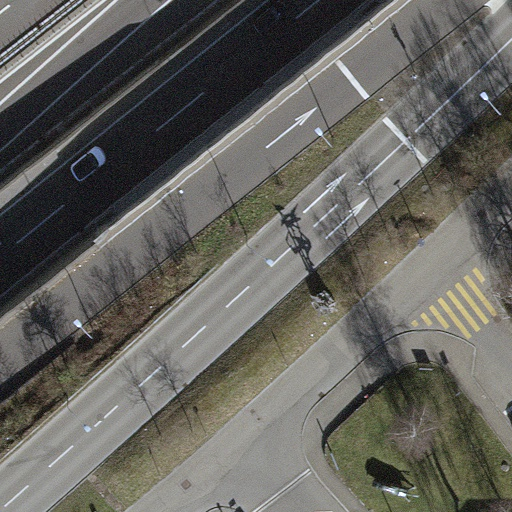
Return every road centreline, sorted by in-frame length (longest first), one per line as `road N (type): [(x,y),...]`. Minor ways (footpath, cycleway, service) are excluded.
road 1 (primary): [(0,506),(278,258),(511,34)]
road 2 (primary): [(0,370),(450,0)]
road 3 (unclassified): [(164,511),(511,189)]
road 4 (motorway): [(0,253),(312,0)]
road 5 (motorway): [(0,119),(141,0)]
